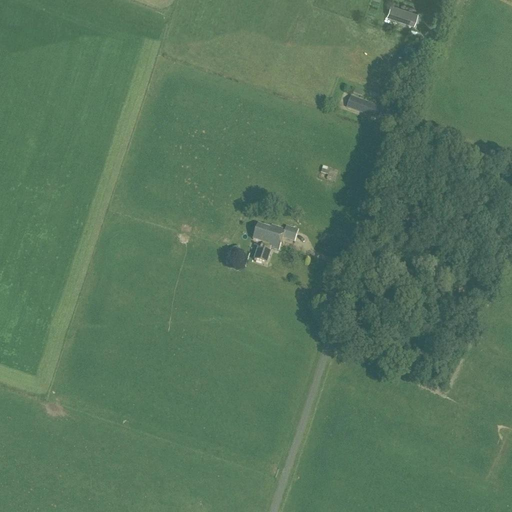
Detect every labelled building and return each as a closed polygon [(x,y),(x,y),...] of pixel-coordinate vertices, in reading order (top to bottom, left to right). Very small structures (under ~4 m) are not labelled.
[(414,25),(418,13),(391,5),(387,16),(414,25)] [(409,26),(407,32),(419,36),(421,31),(409,26)] [(378,121),(382,109),(351,97),(346,109),(378,121)] [(270,229),(257,225),(252,240),(263,244),(261,250),(258,250),(255,262),(267,265),(270,253),(271,249),(279,252),(286,231),(271,226),(270,229)] [(291,236),(288,245),(300,249),(303,241),(291,236)] [(326,309),(328,301),(318,298),(316,306),(326,309)]
